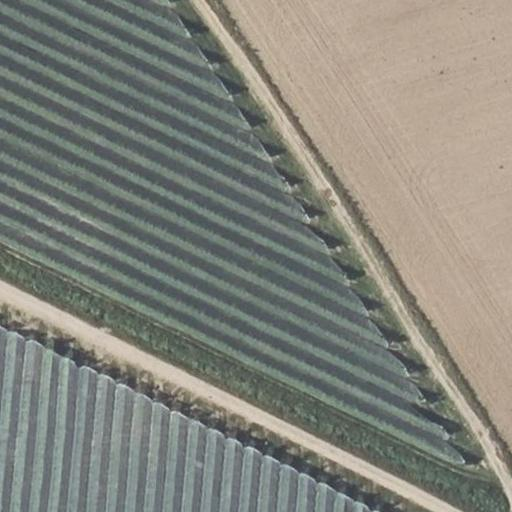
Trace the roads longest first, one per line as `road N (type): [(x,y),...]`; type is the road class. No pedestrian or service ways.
road 1 (track): [(199,0),(503,477),(506,511)]
road 2 (track): [(0,291),(444,511)]
